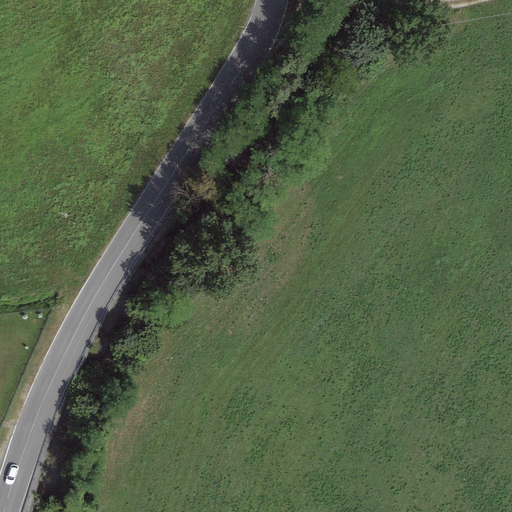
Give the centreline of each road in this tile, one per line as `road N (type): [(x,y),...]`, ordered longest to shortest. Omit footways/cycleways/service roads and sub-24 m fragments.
road 1 (tertiary): [(246,57),(72,331),(2,511)]
road 2 (unclassified): [(246,57),(478,0)]
